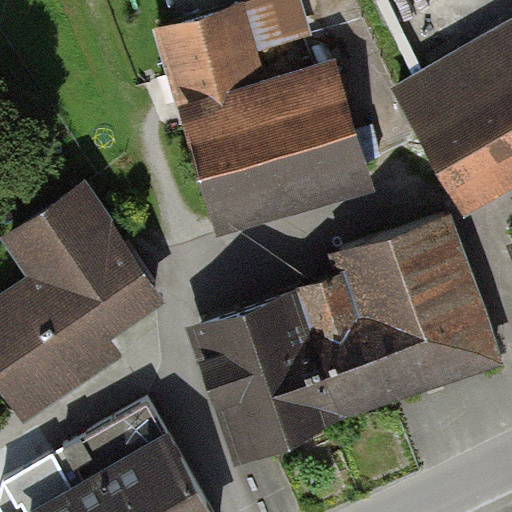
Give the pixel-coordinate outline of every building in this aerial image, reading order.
[(239,1),(162,24),(215,207),(364,163),(339,76),(267,97),(239,1)] [(511,28),(398,92),(468,218),(511,194),(511,28)] [(156,291),(81,185),(11,234),(40,275),(0,302),(0,363),(28,403),(111,345),(101,329),(156,291)] [(348,268),(196,323),(241,452),(338,407),(495,352),(449,212),(342,249),(348,268)] [(215,511),(150,394),(64,442),(87,482),(32,511),(215,511)]
